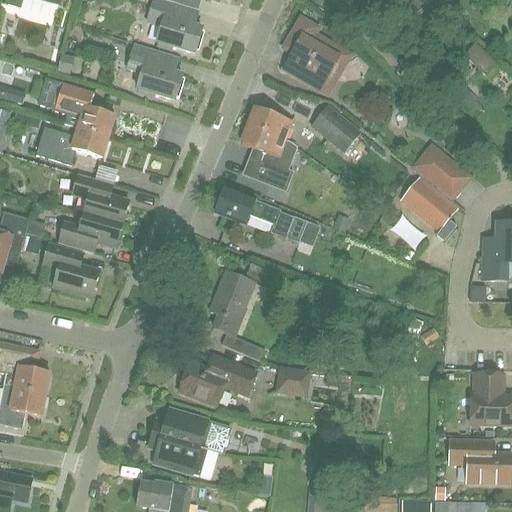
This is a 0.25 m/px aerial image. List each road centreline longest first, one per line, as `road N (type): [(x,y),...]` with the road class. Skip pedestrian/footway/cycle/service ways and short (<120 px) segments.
road 1 (residential): [(134,346),(277,0)]
road 2 (residential): [(511,342),(473,340),(460,312),(480,219),(490,203),(511,193)]
road 3 (unclassified): [(134,346),(0,318)]
road 4 (residential): [(93,471),(134,346)]
